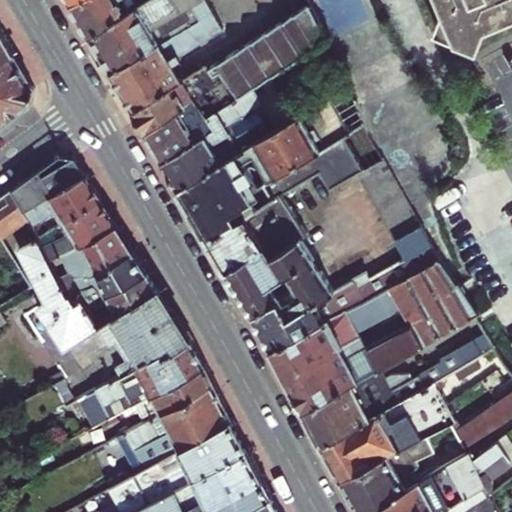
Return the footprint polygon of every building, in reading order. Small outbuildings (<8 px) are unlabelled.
[(78,0),(71,4),(90,36),(147,0),(78,0)] [(164,5),(170,2),(168,0),(147,0),(90,36),(111,71),(167,38),(156,18),(162,14),(164,5)] [(222,28),(206,0),(196,0),(192,3),(201,19),(172,35),(167,38),(111,71),(133,110),(182,80),(172,63),(182,57),(180,54),(222,28)] [(511,0),(444,0),(446,3),(438,24),(480,41),(489,20),(511,10),(511,0)] [(310,2),(210,67),(215,75),(220,71),(236,99),(264,81),(328,41),(329,39),(310,2)] [(168,26),(172,35),(201,19),(192,3),(171,14),(168,26)] [(0,61),(15,53),(0,27),(0,61)] [(15,53),(0,61),(0,124),(32,102),(35,87),(15,53)] [(133,110),(146,132),(184,106),(193,99),(190,94),(209,82),(224,106),(236,99),(220,71),(215,75),(210,67),(208,63),(182,80),(133,110)] [(163,161),(179,188),(243,151),(258,142),(279,130),(261,101),(258,94),(268,88),(264,81),(236,99),(224,106),(214,113),(209,116),(216,129),(163,161)] [(205,92),(193,99),(198,105),(201,110),(212,103),(205,92)] [(183,114),(198,105),(193,99),(184,106),(146,132),(163,161),(216,129),(209,116),(206,118),(204,114),(189,123),(183,114)] [(279,130),(258,142),(279,177),(347,136),(327,102),(323,105),(279,130)] [(206,118),(209,116),(214,113),(211,108),(203,113),(204,114),(206,118)] [(334,292),(304,237),(310,234),(287,193),(322,172),(332,188),(359,173),(384,158),(367,123),(347,136),(279,177),(271,182),(279,196),(261,207),(258,209),(245,218),(263,247),(227,271),(252,315),(280,299),(290,316),(334,292)] [(255,171),(243,151),(179,188),(191,209),(255,171)] [(12,189),(24,211),(87,174),(75,156),(60,154),(12,189)] [(396,240),(422,227),(384,158),(359,173),(396,240)] [(246,181),(257,175),(255,171),(191,209),(209,240),(237,222),(232,213),(253,200),(258,209),(261,207),(246,181)] [(53,210),(60,224),(103,198),(87,174),(24,211),(28,219),(37,237),(46,232),(39,218),(53,210)] [(0,235),(1,237),(28,219),(24,211),(12,189),(0,197),(0,235)] [(103,198),(60,224),(65,232),(41,244),(48,259),(58,254),(90,239),(93,232),(115,218),(103,198)] [(245,218),(258,209),(253,200),(232,213),(237,222),(209,240),(227,271),(263,247),(245,218)] [(90,239),(58,254),(67,272),(57,277),(67,297),(77,292),(70,277),(83,276),(87,279),(97,275),(98,276),(115,267),(113,262),(135,249),(115,218),(93,232),(90,239)] [(406,258),(432,244),(422,227),(396,240),(406,258)] [(64,346),(98,326),(89,311),(77,292),(67,297),(57,277),(48,259),(41,244),(37,237),(20,245),(46,302),(41,304),(49,318),(48,318),(64,346)] [(358,284),(355,280),(334,292),(290,316),(280,299),(252,315),(271,350),(374,296),(440,259),(432,244),(406,258),(370,277),(358,284)] [(70,277),(77,292),(90,293),(92,288),(99,293),(101,297),(148,271),(135,249),(113,262),(115,267),(98,276),(97,275),(87,279),(83,276),(70,277)] [(456,283),(440,259),(374,296),(271,350),(304,412),(380,371),(389,366),(475,315),(478,313),(458,282),(456,283)] [(0,299),(33,290),(27,269),(0,276),(0,299)] [(90,293),(77,292),(89,311),(98,304),(103,305),(110,319),(160,289),(148,271),(101,297),(99,293),(92,288),(90,293)] [(358,284),(370,277),(366,272),(354,278),(355,280),(358,284)] [(192,339),(160,289),(110,319),(104,322),(127,362),(117,368),(122,377),(137,369),(136,366),(163,351),(165,355),(192,339)] [(206,364),(192,339),(165,355),(163,351),(136,366),(137,369),(122,377),(110,383),(109,381),(93,390),(109,419),(122,411),(206,364)] [(206,364),(122,411),(126,418),(139,411),(145,423),(217,385),(206,364)] [(380,371),(304,412),(322,446),(426,389),(419,377),(412,381),(409,376),(392,376),(385,380),(380,371)] [(456,421),(437,383),(427,389),(426,389),(322,446),(339,478),(427,435),(437,431),(455,422),(456,421)] [(152,465),(234,420),(217,385),(145,423),(101,446),(107,457),(114,453),(118,462),(143,449),(152,465)] [(469,426),(477,439),(505,423),(511,417),(511,392),(470,423),(468,424),(469,426)] [(131,511),(157,499),(249,449),(234,420),(152,465),(116,485),(110,488),(116,501),(97,511),(131,511)] [(455,422),(437,431),(443,444),(460,435),(462,438),(457,442),(456,444),(458,448),(462,449),(478,440),(477,439),(469,426),(460,431),(455,422)] [(476,459),(486,480),(511,459),(511,441),(507,434),(476,459)] [(435,451),(427,435),(339,478),(357,511),(367,511),(420,481),(416,474),(411,472),(420,467),(416,460),(435,451)] [(157,499),(131,511),(195,511),(264,477),(249,449),(157,499)] [(367,511),(441,511),(458,502),(487,483),(486,480),(476,459),(472,451),(450,463),(421,480),(420,481),(367,511)] [(195,511),(242,511),(273,497),(264,477),(195,511)] [(110,488),(116,485),(113,478),(106,481),(110,488)] [(281,511),(273,497),(242,511),(281,511)] [(497,511),(491,499),(469,511),(497,511)]
